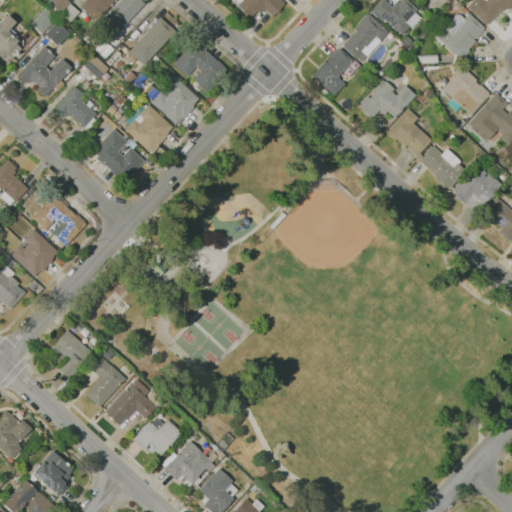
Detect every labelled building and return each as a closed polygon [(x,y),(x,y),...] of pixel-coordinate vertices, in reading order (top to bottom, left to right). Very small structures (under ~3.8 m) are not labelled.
[(59,12),(49,3),(51,0),(65,0),(68,2),(59,12)] [(114,0),(95,21),(79,7),(85,1),(84,0),(114,0)] [(112,37),(98,24),(119,0),(139,0),(143,3),(112,37)] [(249,17),(246,14),(244,16),(236,7),(237,6),(230,0),(280,0),(284,3),(271,16),(263,9),(259,13),(256,10),(249,17)] [(400,35),(383,18),(380,21),(370,12),(373,9),(372,9),(376,5),(375,4),(377,1),(378,2),(380,0),(384,0),(391,6),(396,1),(398,3),(399,2),(399,1),(400,0),(408,0),(410,2),(409,3),(416,9),(413,12),(420,19),(411,29),(408,26),(400,35)] [(485,25),(465,7),(472,0),(511,0),(511,4),(508,9),(507,8),(506,10),(504,9),(503,11),(501,9),(495,16),(487,25),(486,24),(485,25)] [(69,22),(60,14),(69,4),(78,12),(69,22)] [(40,34),(29,23),(44,8),(55,19),(40,34)] [(360,61),(356,58),(355,59),(342,47),(343,45),(342,44),(350,35),(350,36),(355,31),(352,28),(365,14),(366,15),(367,14),(387,32),(379,41),(380,42),(366,56),(365,56),(360,61)] [(458,15),(463,19),(467,14),(483,28),(482,29),(482,30),(474,39),(473,38),(472,39),(474,41),(466,50),(468,51),(460,60),(442,43),(441,45),(436,40),(437,39),(436,37),(446,26),(448,27),(449,25),(448,24),(450,22),(451,18),(453,15),(458,15)] [(7,62),(1,58),(1,59),(0,58),(0,20),(5,15),(14,22),(6,31),(17,40),(14,44),(20,49),(10,60),(9,59),(7,62)] [(143,65),(136,59),(132,63),(125,56),(129,52),(128,52),(159,17),(174,31),(143,65)] [(56,46),(43,34),(56,19),(61,24),(60,25),(68,33),(56,46)] [(408,47),(400,40),(405,35),(413,42),(408,47)] [(99,53),(94,49),(102,40),(107,44),(99,53)] [(205,92),(192,79),(199,71),(194,67),(185,77),(171,64),(192,40),(216,62),(216,61),(224,68),(224,69),(225,70),(205,92)] [(104,58),(99,54),(107,45),(112,49),(104,58)] [(44,97),(36,89),(38,86),(32,81),(30,83),(28,81),(25,84),(16,76),(43,46),(47,50),(48,50),(50,52),(53,56),(44,66),(49,71),(60,59),(70,68),(44,97)] [(332,96),(310,75),(323,61),(324,62),(336,49),(337,50),(339,48),(351,60),(350,61),(351,61),(337,76),(339,77),(338,79),(343,84),(332,96)] [(97,80),(82,66),(93,55),(107,69),(97,80)] [(420,63),(416,55),(435,55),(436,63),(420,63)] [(469,116),(459,106),(454,112),(445,103),(450,98),(441,89),(462,67),(475,80),(474,82),(478,85),(479,84),(488,93),(487,93),(488,95),(469,116)] [(128,84),(122,79),(129,71),(135,77),(128,84)] [(137,87),(132,83),(141,73),(146,78),(137,87)] [(173,123),(150,101),(149,98),(148,97),(149,96),(147,94),(153,87),(158,92),(165,86),(164,85),(173,76),(197,98),(192,105),(192,106),(191,107),(192,108),(183,118),(183,117),(182,118),(181,117),(179,119),(178,119),(173,123)] [(370,118),(367,115),(366,116),(362,113),(363,111),(357,106),(366,96),(369,98),(374,92),(372,90),(381,80),(383,82),(384,81),(393,89),(391,92),(395,95),(404,86),(414,95),(404,106),(403,105),(393,117),(386,111),(383,114),(378,110),(370,118)] [(87,130),(83,127),(83,128),(68,114),(66,117),(64,115),(61,118),(52,109),(73,86),(82,95),(79,99),(82,102),(81,103),(83,104),(84,103),(88,107),(90,105),(86,102),(85,103),(83,102),(85,100),(82,98),(87,92),(102,106),(92,117),(96,121),(87,130)] [(120,107),(115,102),(121,95),(126,100),(120,107)] [(511,139),(507,145),(498,137),(500,134),(477,113),(478,112),(477,112),(489,99),(490,100),(491,99),(500,107),(500,108),(506,114),(508,111),(510,113),(511,112),(511,113),(511,139)] [(152,153),(149,151),(148,153),(124,130),(133,120),(128,116),(134,109),(135,110),(143,102),(146,105),(147,104),(171,127),(167,131),(168,132),(166,135),(156,146),(158,147),(152,153)] [(110,115),(105,110),(111,104),(116,109),(110,115)] [(417,155),(416,154),(415,155),(406,147),(407,146),(405,145),(403,147),(394,139),(393,140),(384,132),(407,108),(417,118),(412,123),(431,141),(417,155)] [(98,129),(93,124),(97,120),(102,124),(98,129)] [(123,183),(103,164),(102,166),(95,159),(97,156),(91,151),(93,150),(83,141),(91,133),(101,141),(112,129),(126,142),(124,145),(128,149),(129,148),(143,161),(123,183)] [(447,189),(444,187),(443,188),(435,181),(436,180),(434,178),(436,175),(428,168),(427,169),(418,160),(432,145),(440,154),(445,149),(459,162),(457,164),(464,170),(447,189)] [(8,205),(0,197),(0,195),(3,192),(0,189),(0,165),(6,159),(16,168),(13,171),(15,172),(12,175),(26,188),(14,202),(12,200),(8,205)] [(476,214),(464,204),(460,200),(459,202),(455,198),(456,197),(450,191),(459,181),(461,183),(476,165),(485,173),(483,176),(484,177),(487,174),(500,185),(491,195),(493,196),(490,200),(489,199),(476,214)] [(65,246),(59,240),(54,245),(47,238),(51,234),(50,233),(49,234),(45,230),(44,231),(30,217),(41,206),(35,200),(40,195),(46,201),(50,196),(55,201),(58,198),(75,215),(76,214),(84,221),(83,222),(85,225),(65,246)] [(511,238),(509,242),(507,240),(506,241),(502,238),(503,237),(479,217),(495,197),(511,210),(511,238)] [(33,277),(9,254),(18,244),(19,245),(24,240),(23,239),(33,228),(58,253),(41,271),(40,271),(38,273),(37,273),(33,277)] [(7,269),(0,262),(6,256),(13,263),(7,269)] [(157,278),(150,271),(146,267),(156,257),(167,268),(157,278)] [(9,309),(0,300),(0,270),(5,275),(5,276),(7,278),(9,275),(17,283),(15,286),(20,290),(21,289),(24,292),(9,309)] [(178,296),(170,288),(177,280),(185,288),(178,296)] [(68,379),(57,369),(67,358),(65,357),(64,358),(58,352),(55,356),(48,350),(52,346),(51,345),(65,329),(89,351),(83,358),(86,360),(77,369),(77,368),(68,379)] [(98,407),(83,394),(98,377),(88,368),(98,355),(124,378),(98,407)] [(118,425),(103,412),(116,397),(115,396),(122,388),(124,390),(129,384),(143,397),(144,397),(155,407),(143,419),(135,411),(131,415),(129,413),(118,425)] [(7,412),(18,422),(20,419),(30,429),(16,444),(20,448),(10,459),(0,449),(0,419),(1,418),(1,415),(4,411),(7,412)] [(159,456),(151,449),(147,454),(132,439),(147,422),(149,423),(153,418),(160,425),(166,419),(180,433),(159,456)] [(186,489),(181,484),(186,479),(184,477),(178,482),(175,479),(175,480),(163,469),(164,467),(160,464),(172,451),(176,455),(188,441),(199,451),(199,450),(206,457),(212,452),(216,456),(211,462),(210,462),(214,466),(196,485),(193,482),(186,489)] [(57,498),(30,472),(51,449),(73,469),(68,474),(70,475),(64,482),(68,486),(57,498)] [(220,511),(210,511),(200,503),(205,497),(197,490),(209,477),(210,478),(218,469),(231,481),(229,483),(237,490),(230,497),(233,499),(220,511)] [(45,511),(28,511),(22,506),(16,511),(7,511),(0,505),(5,500),(4,499),(10,493),(11,494),(14,490),(13,489),(20,482),(20,483),(23,480),(27,483),(28,483),(30,485),(30,486),(34,490),(35,489),(52,505),(45,511)] [(231,511),(233,510),(234,510),(245,498),(251,504),(255,499),(263,507),(258,511),(259,511),(231,511)]
